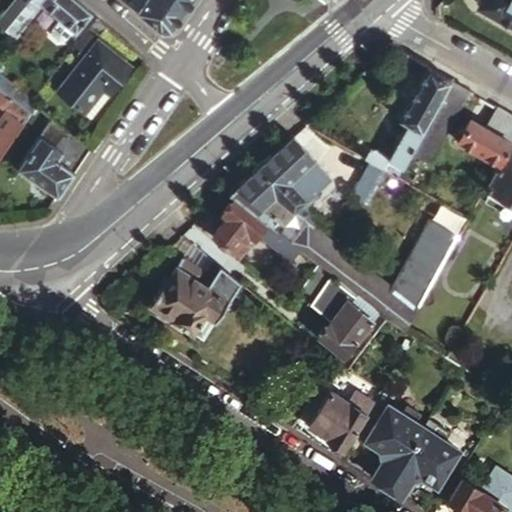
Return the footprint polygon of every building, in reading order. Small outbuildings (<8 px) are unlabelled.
[(90,13),(75,0),(43,0),(41,3),(74,32),(90,13)] [(122,0),(135,11),(142,0),(122,0)] [(142,0),(135,11),(160,32),(170,30),(183,12),(165,0),(142,0)] [(165,0),(183,12),(191,0),(165,0)] [(511,0),(479,0),(480,5),(511,22),(511,0)] [(129,67),(96,41),(57,91),(83,111),(101,88),(108,93),(129,67)] [(363,157),(396,176),(413,146),(450,79),(428,66),(398,119),(406,124),(388,155),(370,145),(363,157)] [(30,102),(0,78),(0,89),(30,112),(35,106),(30,102)] [(467,89),(450,79),(413,146),(429,156),(467,89)] [(24,120),(28,115),(30,112),(0,89),(0,105),(6,110),(23,122),(24,120)] [(511,138),(511,114),(496,105),(483,127),(467,118),(455,140),(497,164),(506,148),(511,138)] [(0,131),(11,139),(23,122),(6,110),(0,118),(0,131)] [(57,195),(89,149),(64,129),(52,144),(38,136),(16,167),(57,195)] [(0,154),(11,139),(0,131),(0,154)] [(274,226),(405,326),(417,305),(384,280),(292,209),(329,176),(291,135),(227,192),(233,197),(272,228),(273,227),(274,226)] [(511,151),(506,148),(497,164),(484,188),(511,203),(511,151)] [(290,259),(299,248),(273,227),(272,228),(233,197),(221,212),(225,216),(211,234),(238,256),(249,242),(244,238),(248,234),(253,238),(257,233),(290,259)] [(214,261),(189,240),(180,255),(207,273),(214,261)] [(203,338),(239,281),(214,261),(207,273),(180,255),(162,283),(159,282),(147,300),(149,303),(203,338)] [(347,363),(382,317),(362,300),(361,301),(334,281),(316,309),(336,325),(322,341),(347,363)] [(318,381),(296,413),(306,420),(327,387),(349,401),(357,390),(372,401),(379,390),(347,369),(333,357),(318,381)] [(342,446),(365,411),(349,401),(327,387),(306,420),(306,421),(324,433),(324,435),(342,446)] [(365,411),(372,401),(357,390),(349,401),(365,411)] [(368,474),(384,483),(421,425),(414,420),(419,412),(405,404),(400,411),(385,401),(363,437),(378,447),(380,456),(368,474)] [(159,433),(171,415),(153,403),(141,421),(159,433)] [(384,483),(398,493),(409,475),(419,474),(435,484),(458,449),(444,439),(449,432),(435,423),(430,431),(421,425),(384,483)] [(245,489),(255,474),(242,465),(232,480),(245,489)] [(504,511),(511,500),(511,496),(484,478),(477,488),(460,477),(446,498),(447,499),(445,503),(445,504),(445,506),(446,507),(453,511),(463,511),(464,510),(467,511),(504,511)]
